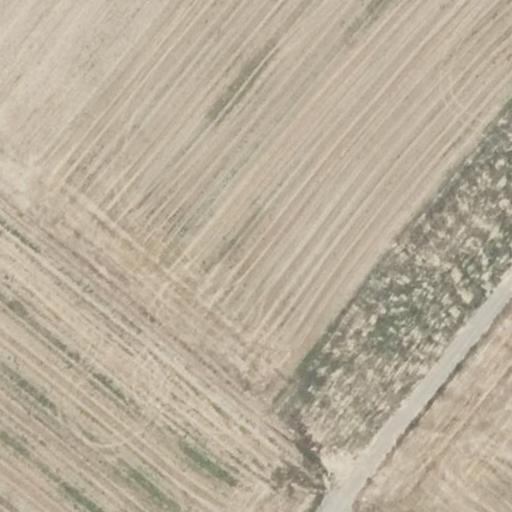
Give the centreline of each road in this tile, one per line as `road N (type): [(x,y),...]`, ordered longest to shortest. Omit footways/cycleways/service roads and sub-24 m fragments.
road 1 (track): [(0,216),(338,489)]
road 2 (track): [(321,511),(511,275)]
